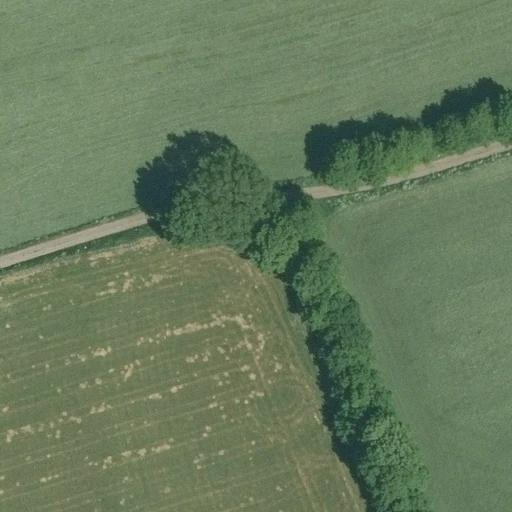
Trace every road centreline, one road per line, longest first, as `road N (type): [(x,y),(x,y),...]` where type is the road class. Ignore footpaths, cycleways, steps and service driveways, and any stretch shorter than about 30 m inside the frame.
road 1 (unclassified): [(0,257),(181,201),(293,189),(511,127)]
road 2 (unknown): [(274,191),(392,511)]
